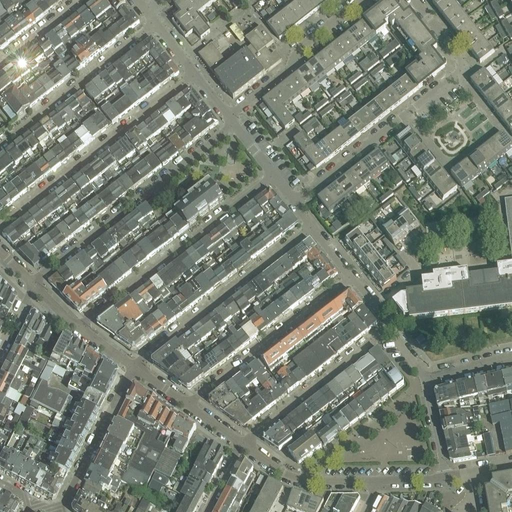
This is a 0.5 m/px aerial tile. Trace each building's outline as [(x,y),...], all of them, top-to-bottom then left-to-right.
[(0,0),(0,3),(8,15),(11,18),(15,15),(14,14),(17,11),(15,9),(8,0),(0,0)] [(8,0),(15,9),(19,6),(21,9),(24,6),(22,4),(18,0),(8,0)] [(39,0),(34,5),(43,18),(50,12),(42,2),(40,0),(39,0)] [(57,7),(51,0),(44,0),(42,2),(50,12),(57,7)] [(97,0),(95,2),(109,20),(114,16),(118,13),(107,0),(97,0)] [(107,0),(118,13),(124,8),(126,6),(120,0),(107,0)] [(213,4),(210,0),(182,0),(175,6),(181,15),(172,22),(185,39),(195,32),(201,40),(210,33),(206,27),(209,25),(200,14),(213,4)] [(304,21),(287,0),(282,0),(288,7),(283,11),(296,28),(304,21)] [(287,0),(304,21),(312,15),(300,0),(296,0),(294,2),(292,0),(287,0)] [(320,9),(313,0),(300,0),(312,15),(320,9)] [(313,0),(320,9),(328,2),(326,0),(313,0)] [(365,22),(377,37),(386,29),(384,27),(389,23),(393,28),(391,29),(394,33),(399,30),(419,55),(414,59),(418,63),(420,62),(423,66),(418,70),(417,68),(408,76),(419,90),(445,69),(444,68),(445,66),(447,63),(446,61),(444,60),(441,61),(439,62),(436,58),(439,56),(439,55),(439,54),(438,54),(435,50),(437,48),(410,14),(407,16),(403,12),(401,13),(397,9),(399,7),(400,5),(400,2),(397,1),(395,2),(393,3),(391,0),(390,0),(365,20),(365,22)] [(437,0),(433,4),(440,13),(454,1),(453,0),(437,0)] [(440,13),(446,21),(461,10),(454,1),(440,13)] [(109,20),(95,2),(87,9),(101,26),(109,20)] [(491,4),(495,12),(500,9),(496,2),(491,4)] [(0,18),(1,20),(8,15),(0,3),(0,18)] [(27,10),(30,14),(37,23),(43,18),(34,5),(27,10)] [(119,15),(125,23),(133,16),(126,6),(124,8),(118,13),(114,16),(115,18),(119,15)] [(269,10),(288,34),(296,28),(283,11),(278,15),(272,8),(269,10)] [(500,9),(495,12),(499,20),(504,17),(500,9)] [(77,16),(87,28),(94,22),(85,10),(77,16)] [(288,34),(269,10),(266,13),(272,20),(266,24),(280,41),(288,34)] [(468,18),(461,10),(446,21),(453,30),(468,18)] [(22,18),(30,28),(37,23),(30,14),(25,18),(23,17),(22,18)] [(15,23),(14,21),(11,18),(8,15),(1,20),(4,23),(7,27),(16,39),(23,33),(15,23)] [(21,16),(14,21),(15,23),(23,33),(30,28),(22,18),(21,16)] [(70,22),(76,31),(79,34),(87,28),(77,16),(70,22)] [(125,23),(131,30),(140,23),(133,16),(125,23)] [(475,27),(468,18),(453,30),(460,38),(475,27)] [(104,26),(105,27),(116,42),(124,36),(118,28),(111,20),(104,26)] [(502,24),(506,32),(511,29),(507,21),(502,24)] [(68,37),(75,46),(83,40),(79,34),(76,31),(70,22),(62,29),(68,37)] [(365,22),(356,29),(368,43),(377,37),(365,22)] [(0,34),(8,45),(16,39),(7,27),(4,23),(0,26),(0,34)] [(118,28),(124,36),(131,30),(125,23),(118,28)] [(230,30),(241,44),(246,40),(235,26),(230,30)] [(97,34),(108,48),(116,42),(105,27),(97,34)] [(481,35),(475,27),(460,38),(467,47),(481,35)] [(228,93),(234,100),(282,62),(276,54),(272,57),(266,50),(274,43),(261,28),(246,40),(252,47),(228,66),(217,52),(220,49),(215,43),(199,56),(221,84),(220,84),(223,88),(227,93),(228,93)] [(54,35),(68,52),(75,46),(68,37),(62,29),(54,35)] [(348,35),(360,50),(368,43),(356,29),(348,35)] [(0,50),(1,51),(8,45),(0,34),(0,50)] [(89,40),(94,47),(100,54),(108,48),(97,34),(89,40)] [(68,52),(54,35),(46,41),(55,52),(60,58),(68,52)] [(360,50),(348,35),(339,42),(351,57),(360,50)] [(467,47),(473,55),(488,44),(481,35),(467,47)] [(143,46),(149,55),(159,48),(152,39),(143,46)] [(55,52),(46,41),(38,47),(47,58),(55,52)] [(382,52),(387,57),(400,47),(396,41),(382,52)] [(331,49),(342,63),(351,57),(339,42),(331,49)] [(81,50),(90,62),(100,54),(94,47),(92,48),(89,44),(81,50)] [(488,44),(473,55),(480,64),(495,53),(488,44)] [(149,55),(143,46),(133,54),(146,70),(153,65),(149,60),(147,58),(150,56),(149,55)] [(22,59),(34,74),(40,70),(35,64),(44,57),(37,48),(22,59)] [(149,55),(150,56),(156,64),(166,57),(159,48),(149,55)] [(322,55),(334,70),(342,63),(331,49),(322,55)] [(90,62),(81,50),(74,56),(77,60),(75,62),(81,69),(90,62)] [(390,61),(394,66),(407,56),(403,50),(390,61)] [(126,59),(139,75),(146,70),(133,54),(126,59)] [(334,70),(322,55),(314,62),(326,77),(334,70)] [(172,65),(166,57),(156,64),(162,72),(163,73),(172,65)] [(58,75),(64,83),(72,76),(64,65),(59,59),(50,66),(54,70),(58,75)] [(120,64),(133,80),(139,75),(126,59),(120,64)] [(371,64),(373,68),(380,63),(377,60),(371,64)] [(12,67),(21,80),(22,80),(24,83),(27,81),(30,79),(27,75),(30,73),(20,61),(12,67)] [(64,65),(72,76),(81,69),(75,62),(72,64),(70,61),(64,65)] [(314,62),(305,69),(317,83),(326,77),(314,62)] [(113,69),(123,83),(126,85),(133,80),(120,64),(113,69)] [(147,71),(161,88),(169,82),(163,73),(162,72),(156,64),(147,71)] [(163,73),(169,82),(179,74),(172,65),(163,73)] [(376,71),(379,75),(385,70),(382,66),(376,71)] [(4,74),(13,86),(21,80),(12,67),(4,74)] [(106,75),(115,87),(117,85),(118,87),(123,83),(113,69),(108,73),(106,75)] [(317,83),(305,69),(297,75),(309,90),(317,83)] [(46,77),(55,89),(64,83),(58,75),(54,70),(46,77)] [(471,82),(478,91),(492,79),(485,70),(471,82)] [(147,71),(140,77),(154,94),(161,88),(147,71)] [(354,78),(357,81),(363,76),(360,73),(354,78)] [(0,107),(13,123),(30,109),(17,92),(13,86),(4,74),(0,76),(0,107)] [(115,87),(106,75),(99,80),(109,92),(115,87)] [(289,82),(300,97),(309,90),(297,75),(289,82)] [(37,82),(47,95),(55,89),(46,77),(45,76),(37,82)] [(399,82),(410,97),(419,90),(408,76),(399,82)] [(138,82),(135,84),(138,87),(147,99),(154,94),(140,77),(139,78),(142,82),(139,84),(138,82)] [(26,85),(39,102),(47,95),(37,82),(34,78),(26,85)] [(478,91),(484,99),(499,88),(492,79),(478,91)] [(92,86),(105,102),(112,97),(109,92),(99,80),(92,86)] [(359,85),(362,88),(368,83),(365,80),(359,85)] [(127,87),(140,104),(147,99),(138,87),(135,84),(134,82),(127,87)] [(280,89),(292,103),(300,97),(289,82),(280,89)] [(410,97),(399,82),(390,89),(401,104),(410,97)] [(26,85),(17,92),(30,109),(39,102),(26,85)] [(105,102),(92,86),(85,91),(93,101),(94,100),(96,102),(100,107),(105,102)] [(337,91),(340,95),(346,90),(343,86),(337,91)] [(127,87),(120,93),(133,110),(140,104),(127,87)] [(484,99),(491,108),(505,96),(499,88),(484,99)] [(191,110),(195,115),(205,107),(191,89),(190,90),(181,97),(191,110)] [(283,110),(284,109),(292,103),(280,89),(271,96),(273,97),(283,110)] [(401,104),(390,89),(382,96),(393,110),(401,104)] [(133,110),(120,93),(106,103),(119,120),(133,110)] [(342,98),(345,101),(351,97),(348,93),(342,98)] [(80,108),(83,112),(90,106),(88,103),(82,94),(74,100),(80,108)] [(267,109),(274,117),(283,110),(273,97),(271,96),(263,102),(264,104),(260,108),(263,112),(267,109)] [(373,102),(385,117),(393,110),(382,96),(373,102)] [(491,108),(498,116),(511,104),(505,96),(491,108)] [(174,103),(183,116),(191,110),(181,97),(174,103)] [(78,116),(83,112),(80,108),(74,100),(66,106),(72,115),(75,118),(76,119),(78,122),(81,120),(82,119),(80,117),(79,117),(78,116)] [(320,105),(323,108),(329,103),(326,100),(320,105)] [(373,102),(365,109),(376,124),(385,117),(373,102)] [(106,103),(97,110),(110,127),(119,120),(106,103)] [(166,109),(176,121),(183,116),(174,103),(166,109)] [(511,104),(498,116),(504,124),(511,118),(511,104)] [(72,115),(66,106),(57,113),(67,126),(76,119),(75,118),(72,115)] [(205,107),(195,115),(193,117),(194,119),(198,119),(200,122),(202,124),(204,122),(204,123),(213,116),(205,107)] [(325,111),(328,115),(334,110),(331,107),(325,111)] [(159,115),(168,127),(176,121),(166,109),(159,115)] [(284,109),(283,110),(274,117),(286,131),(295,124),(284,109)] [(365,109),(356,116),(368,130),(376,124),(365,109)] [(91,123),(101,135),(110,127),(97,110),(93,114),(98,121),(95,123),(94,121),(91,123)] [(48,120),(58,132),(59,133),(66,127),(66,126),(67,126),(57,113),(48,120)] [(303,118),(301,114),(295,119),(298,122),(303,118)] [(159,115),(151,121),(160,133),(168,127),(159,115)] [(202,124),(209,132),(219,124),(213,116),(204,123),(204,122),(202,124)] [(348,123),(359,137),(368,130),(356,116),(348,123)] [(40,127),(49,139),(58,132),(48,120),(40,127)] [(78,122),(84,130),(93,141),(101,135),(91,123),(87,126),(86,125),(85,125),(81,120),(78,122)] [(160,133),(151,121),(144,127),(153,139),(160,133)] [(197,122),(191,126),(201,138),(209,132),(202,124),(200,122),(197,122)] [(348,123),(339,129),(351,144),(359,137),(348,123)] [(185,131),(184,132),(193,144),(201,138),(191,126),(190,124),(185,128),(184,126),(182,128),(185,131)] [(311,128),(309,124),(303,129),(306,133),(311,128)] [(49,139),(40,127),(31,133),(38,142),(37,142),(40,146),(49,139)] [(150,150),(154,148),(154,147),(150,141),(153,139),(144,127),(136,133),(146,145),(150,150)] [(173,134),(174,135),(186,150),(193,144),(184,132),(181,128),(173,134)] [(339,129),(331,136),(342,150),(351,144),(339,129)] [(77,137),(85,147),(93,141),(84,130),(77,137)] [(395,141),(403,150),(417,139),(410,130),(395,141)] [(22,140),(32,152),(40,146),(37,142),(38,142),(31,133),(22,140)] [(126,140),(136,153),(140,158),(150,150),(146,145),(136,133),(126,140)] [(294,142),(306,156),(314,149),(315,149),(303,134),(294,142)] [(493,141),(505,156),(511,149),(511,145),(503,134),(493,141)] [(166,140),(169,144),(178,156),(186,150),(174,135),(166,140)] [(331,136),(322,142),(334,157),(342,150),(331,136)] [(69,143),(77,153),(85,147),(77,137),(69,143)] [(403,150),(409,159),(424,147),(417,139),(403,150)] [(14,147),(23,159),(32,152),(22,140),(14,147)] [(136,153),(126,140),(118,147),(128,160),(136,153)] [(505,156),(493,141),(485,148),(496,162),(505,156)] [(315,149),(314,149),(324,162),(325,164),(334,157),(322,142),(315,149)] [(60,149),(69,160),(77,153),(69,143),(60,149)] [(161,149),(171,161),(178,156),(169,144),(161,149)] [(154,147),(154,148),(157,152),(154,155),(163,167),(171,161),(161,149),(157,145),(154,147)] [(14,147),(5,154),(15,166),(23,159),(14,147)] [(128,160),(118,147),(109,154),(119,166),(128,160)] [(409,159),(416,167),(431,156),(424,147),(409,159)] [(476,154),(488,169),(496,162),(485,148),(476,154)] [(69,160),(60,149),(52,156),(61,166),(69,160)] [(314,149),(306,156),(312,164),(307,168),(311,172),(324,162),(314,149)] [(369,159),(380,174),(390,166),(378,152),(369,159)] [(384,155),(389,161),(392,158),(388,152),(384,155)] [(5,154),(0,157),(0,165),(10,178),(15,173),(13,170),(16,168),(15,166),(5,154)] [(468,161),(479,176),(488,169),(476,154),(468,161)] [(108,155),(99,162),(108,173),(109,172),(116,166),(108,155)] [(52,156),(44,162),(53,173),(61,166),(52,156)] [(416,167),(423,176),(437,164),(431,156),(416,167)] [(144,165),(153,175),(162,168),(154,158),(144,165)] [(360,166),(372,181),(380,174),(369,159),(360,166)] [(468,161),(459,168),(471,182),(479,176),(468,161)] [(44,162),(36,168),(44,179),(53,173),(44,162)] [(90,168),(99,179),(104,175),(110,182),(112,180),(114,178),(109,172),(108,173),(99,162),(90,168)] [(423,176),(429,184),(444,173),(437,164),(423,176)] [(0,165),(0,177),(1,177),(5,182),(10,178),(0,165)] [(144,165),(136,171),(144,182),(153,175),(144,165)] [(360,166),(352,173),(363,187),(372,181),(360,166)] [(15,174),(20,181),(28,191),(36,185),(36,186),(36,185),(28,174),(23,168),(15,174)] [(44,179),(36,168),(28,174),(36,185),(44,179)] [(82,175),(90,186),(99,179),(90,168),(82,175)] [(471,182),(459,168),(451,174),(463,189),(471,182)] [(121,173),(126,179),(135,189),(144,182),(136,171),(135,172),(132,169),(128,173),(125,170),(121,173)] [(343,179),(355,194),(363,187),(352,173),(343,179)] [(429,184),(436,193),(451,181),(444,173),(429,184)] [(90,186),(82,175),(73,182),(71,183),(81,196),(86,192),(85,190),(90,186)] [(112,180),(117,186),(126,196),(135,189),(126,179),(123,182),(118,175),(114,178),(112,180)] [(405,175),(402,178),(407,184),(410,181),(405,175)] [(343,179),(335,186),(346,201),(355,194),(343,179)] [(394,184),(397,187),(403,183),(400,179),(394,184)] [(500,184),(502,187),(508,182),(506,179),(500,184)] [(12,187),(21,198),(28,191),(20,181),(12,187)] [(176,212),(189,229),(224,201),(212,185),(211,184),(209,181),(188,198),(191,201),(176,212)] [(451,181),(436,193),(443,201),(457,190),(451,181)] [(85,201),(81,196),(71,183),(63,190),(72,201),(77,197),(82,203),(85,201)] [(103,187),(108,193),(117,204),(126,196),(117,186),(112,190),(107,183),(103,187)] [(327,193),(338,207),(346,201),(335,186),(327,193)] [(4,193),(12,204),(21,198),(12,187),(4,193)] [(409,191),(414,197),(417,194),(412,188),(409,191)] [(55,196),(69,214),(71,212),(67,206),(72,201),(63,190),(55,196)] [(95,193),(108,211),(117,204),(108,193),(104,196),(99,190),(95,193)] [(264,214),(266,216),(267,217),(272,213),(274,211),(270,206),(278,200),(272,192),(269,191),(255,202),(264,214)] [(384,197),(387,200),(394,195),(391,192),(384,197)] [(0,196),(0,204),(5,210),(12,204),(4,193),(0,196)] [(85,201),(89,206),(99,218),(108,211),(95,193),(85,201)] [(338,207),(327,193),(318,199),(323,206),(319,210),(324,216),(329,213),(330,214),(338,207)] [(61,220),(64,217),(69,214),(55,196),(47,203),(60,220),(61,220)] [(267,217),(269,220),(274,216),(277,220),(280,224),(282,222),(290,215),(278,200),(270,206),(274,211),(272,213),(267,217)] [(365,207),(368,210),(374,205),(371,202),(365,207)] [(47,221),(52,227),(53,225),(55,224),(56,223),(60,220),(47,203),(39,209),(47,221)] [(246,209),(260,227),(269,220),(267,217),(266,216),(264,218),(253,203),(246,209)] [(432,209),(428,203),(424,206),(429,212),(432,209)] [(77,207),(81,213),(90,225),(99,218),(89,206),(85,209),(81,204),(77,207)] [(137,213),(144,221),(153,214),(147,206),(137,213)] [(30,216),(39,227),(44,224),(48,229),(52,227),(47,221),(39,209),(30,216)] [(260,227),(246,209),(239,215),(248,227),(252,233),(260,227)] [(69,214),(73,219),(82,231),(90,225),(81,213),(76,217),(72,211),(71,212),(69,214)] [(167,219),(180,235),(189,229),(176,212),(167,219)] [(137,213),(130,219),(136,227),(144,221),(137,213)] [(400,219),(411,233),(420,227),(409,213),(400,219)] [(277,220),(272,224),(282,237),(298,225),(290,215),(282,222),(280,224),(277,220)] [(30,216),(22,222),(31,234),(39,227),(30,216)] [(230,222),(239,234),(240,233),(242,235),(244,233),(242,231),(244,230),(245,231),(248,228),(238,216),(230,222)] [(411,233),(400,219),(397,216),(389,222),(392,226),(403,240),(411,233)] [(61,220),(65,225),(74,237),(82,231),(73,219),(69,222),(64,217),(61,220)] [(123,224),(131,235),(139,230),(136,227),(130,219),(123,224)] [(159,225),(172,242),(180,235),(167,219),(159,225)] [(12,229),(22,241),(31,234),(22,222),(12,229)] [(223,227),(232,239),(239,234),(230,222),(223,227)] [(381,229),(384,233),(395,246),(403,240),(392,226),(389,222),(381,229)] [(56,223),(55,224),(53,225),(58,231),(57,232),(66,243),(74,237),(65,225),(61,229),(56,223)] [(268,235),(275,243),(282,237),(272,224),(271,223),(265,227),(270,234),(268,235)] [(331,229),(333,233),(336,231),(337,232),(341,228),(337,223),(333,227),(331,229)] [(132,236),(131,235),(123,224),(115,230),(125,242),(132,236)] [(172,242),(159,225),(152,230),(165,247),(172,242)] [(216,233),(223,241),(226,244),(232,239),(223,227),(216,233)] [(3,237),(19,252),(27,246),(24,242),(23,243),(22,241),(12,229),(3,237)] [(45,232),(49,238),(58,250),(66,243),(57,232),(53,235),(48,229),(45,232)] [(115,230),(108,236),(109,237),(117,247),(125,242),(115,230)] [(256,237),(266,249),(275,243),(268,235),(265,230),(259,235),(256,237)] [(142,237),(156,254),(164,248),(150,231),(142,237)] [(344,242),(351,250),(365,239),(358,231),(344,242)] [(207,240),(220,255),(221,254),(218,250),(224,245),(221,242),(223,241),(216,233),(207,240)] [(108,236),(99,243),(109,255),(117,248),(117,247),(109,237),(108,236)] [(142,237),(134,243),(148,260),(156,254),(142,237)] [(248,243),(258,256),(266,249),(256,237),(248,243)] [(58,250),(49,238),(41,244),(51,255),(58,250)] [(351,250),(357,258),(371,247),(365,239),(351,250)] [(220,255),(207,240),(200,245),(209,257),(214,253),(217,257),(220,255)] [(303,246),(302,247),(308,254),(305,257),(307,260),(308,259),(309,261),(311,259),(309,256),(317,249),(310,240),(303,246)] [(99,243),(92,248),(102,262),(109,256),(109,255),(99,243)] [(148,260),(134,243),(126,249),(140,267),(148,260)] [(248,243),(242,248),(246,253),(245,254),(251,261),(258,256),(248,243)] [(27,246),(19,252),(34,268),(41,263),(32,251),(30,249),(32,247),(29,244),(27,246)] [(51,255),(41,244),(32,251),(41,263),(51,255)] [(209,257),(200,245),(193,251),(203,263),(206,268),(214,262),(209,257)] [(295,252),(301,260),(298,262),(300,265),(307,260),(305,257),(308,254),(302,247),(295,252)] [(357,258),(363,266),(377,255),(371,247),(357,258)] [(93,265),(94,267),(98,272),(103,268),(105,266),(102,262),(92,248),(84,254),(93,265)] [(246,253),(242,248),(241,249),(240,248),(233,254),(243,267),(251,261),(245,254),(246,253)] [(119,255),(124,261),(132,272),(140,267),(126,249),(119,255)] [(317,249),(309,256),(311,259),(309,261),(313,266),(324,257),(317,249)] [(186,256),(196,269),(200,265),(203,263),(193,251),(186,256)] [(287,258),(287,259),(293,266),(291,268),(293,271),(300,265),(298,262),(301,260),(295,252),(287,258)] [(76,260),(88,275),(89,273),(88,271),(94,267),(93,265),(84,254),(76,260)] [(222,271),(228,279),(243,267),(233,254),(226,259),(230,265),(222,271)] [(363,266),(370,274),(384,264),(377,255),(363,266)] [(110,262),(115,268),(124,279),(132,272),(124,261),(122,262),(117,256),(110,262)] [(186,256),(179,262),(189,274),(196,269),(186,256)] [(324,257),(313,266),(317,272),(320,270),(322,273),(331,266),(324,257)] [(287,259),(279,265),(285,272),(284,273),(287,276),(293,271),(291,268),(293,266),(287,259)] [(66,269),(75,281),(77,280),(79,283),(82,281),(80,278),(85,274),(86,276),(88,275),(76,260),(66,269)] [(172,267),(181,280),(189,274),(179,262),(172,267)] [(370,274),(376,283),(390,272),(384,264),(370,274)] [(107,265),(105,266),(103,268),(107,274),(116,286),(124,279),(115,268),(111,271),(107,265)] [(279,265),(271,271),(279,282),(287,276),(284,273),(285,272),(279,265)] [(402,297),(393,304),(404,319),(410,318),(410,321),(410,322),(511,308),(511,265),(498,268),(498,274),(469,278),(468,271),(434,276),(434,280),(422,281),(423,291),(409,293),(406,294),(407,297),(402,297)] [(318,273),(317,274),(319,277),(324,274),(330,281),(338,275),(331,266),(322,273),(320,270),(317,272),(318,273)] [(164,273),(174,286),(181,280),(172,267),(164,273)] [(397,277),(401,273),(396,267),(391,271),(397,277)] [(97,272),(94,275),(108,292),(116,286),(107,274),(103,268),(98,272),(97,272)] [(296,273),(299,277),(305,272),(303,268),(296,273)] [(73,282),(75,281),(66,269),(58,275),(71,292),(75,289),(69,283),(72,280),(73,282)] [(214,277),(220,286),(228,279),(222,271),(214,277)] [(271,271),(263,277),(271,288),(276,295),(284,288),(282,285),(278,288),(276,285),(279,282),(271,271)] [(305,272),(299,277),(307,287),(309,286),(315,293),(322,287),(316,280),(313,282),(311,279),(308,275),(305,272)] [(390,272),(376,283),(383,291),(397,280),(390,272)] [(157,279),(170,296),(172,294),(177,291),(177,290),(175,287),(170,291),(169,289),(174,286),(164,273),(157,279)] [(203,278),(214,291),(220,286),(214,277),(210,273),(203,278)] [(296,273),(289,279),(292,283),(299,277),(296,273)] [(317,274),(311,279),(313,282),(316,280),(322,287),(330,281),(324,274),(319,277),(317,274)] [(49,282),(64,298),(71,292),(58,275),(49,282)] [(94,275),(75,289),(71,292),(64,298),(80,314),(108,292),(94,275)] [(263,277),(255,283),(269,300),(276,295),(271,288),(263,277)] [(299,277),(292,283),(299,293),(300,292),(306,300),(315,293),(309,286),(307,287),(299,277)] [(198,286),(199,287),(206,296),(214,291),(203,278),(198,282),(199,284),(198,286)] [(168,298),(170,296),(157,279),(150,284),(161,298),(164,302),(167,299),(168,298)] [(289,279),(282,285),(284,288),(292,283),(289,279)] [(0,308),(9,289),(2,283),(0,286),(0,308)] [(188,289),(192,294),(199,302),(206,296),(199,287),(198,286),(196,283),(188,289)] [(255,283),(247,289),(255,300),(261,307),(269,300),(255,283)] [(292,283),(284,288),(288,293),(290,295),(289,296),(291,299),(293,298),(299,306),(306,300),(300,292),(299,293),(292,283)] [(143,290),(153,302),(153,303),(161,298),(150,284),(143,290)] [(284,288),(276,295),(280,299),(288,293),(284,288)] [(9,289),(0,308),(0,322),(3,324),(16,299),(15,295),(9,289)] [(247,289),(240,295),(248,305),(255,300),(247,289)] [(143,290),(136,295),(146,307),(153,302),(143,290)] [(172,294),(170,296),(168,298),(173,303),(182,315),(190,309),(180,294),(177,291),(172,294)] [(184,291),(180,294),(190,309),(199,302),(192,294),(188,297),(184,291)] [(331,305),(344,322),(363,307),(351,292),(349,292),(348,292),(331,305)] [(136,295),(129,301),(138,312),(140,310),(145,316),(150,312),(146,307),(136,295)] [(232,301),(240,312),(242,314),(250,308),(248,305),(240,295),(232,301)] [(276,295),(269,300),(272,305),(280,299),(276,295)] [(289,296),(282,301),(290,312),(299,306),(293,298),(291,299),(289,296)] [(269,300),(261,307),(265,311),(272,305),(269,300)] [(130,328),(135,324),(145,316),(140,310),(138,312),(129,301),(117,310),(130,328)] [(230,303),(224,308),(232,318),(238,313),(240,312),(232,301),(230,303)] [(282,301),(274,307),(283,318),(290,312),(282,301)] [(159,314),(169,326),(175,321),(166,309),(162,303),(155,308),(159,314)] [(166,309),(175,321),(182,315),(173,303),(166,309)] [(331,305),(313,319),(323,332),(333,324),(336,328),(344,322),(331,305)] [(274,307),(266,313),(275,324),(283,318),(274,307)] [(216,314),(215,315),(223,325),(232,318),(224,308),(216,314)] [(356,315),(360,320),(361,319),(363,323),(371,317),(364,308),(356,315)] [(130,328),(117,310),(100,324),(100,327),(100,328),(116,339),(130,328)] [(258,310),(253,313),(257,317),(258,320),(267,330),(275,324),(266,313),(263,316),(258,310)] [(29,317),(14,346),(24,351),(27,345),(29,340),(40,318),(34,312),(31,313),(29,317)] [(159,314),(153,319),(162,331),(169,326),(159,314)] [(216,331),(221,338),(223,336),(221,333),(226,329),(223,325),(215,315),(207,321),(216,331)] [(369,331),(363,323),(361,319),(360,320),(356,315),(348,321),(349,322),(352,327),(361,338),(369,331)] [(257,317),(249,323),(260,336),(267,330),(258,320),(257,317)] [(363,323),(369,331),(377,325),(371,317),(363,323)] [(47,324),(40,318),(29,340),(27,345),(31,347),(37,336),(41,338),(47,324)] [(153,319),(146,324),(156,336),(162,331),(153,319)] [(238,326),(237,326),(239,330),(242,333),(250,343),(260,336),(249,323),(246,319),(241,323),(238,326)] [(296,333),(306,345),(323,332),(313,319),(296,333)] [(207,321),(200,326),(208,337),(212,334),(215,337),(217,341),(221,338),(216,331),(207,321)] [(344,333),(353,344),(361,338),(352,327),(349,322),(341,328),(344,333)] [(47,324),(41,338),(38,345),(45,349),(54,331),(47,324)] [(130,328),(116,339),(133,351),(137,351),(149,341),(139,329),(135,324),(130,328)] [(139,329),(149,341),(156,336),(146,324),(139,329)] [(199,339),(201,342),(208,337),(200,326),(192,333),(198,340),(199,339)] [(339,342),(345,350),(353,344),(344,333),(341,328),(340,327),(332,333),(337,338),(336,339),(339,342)] [(234,339),(243,349),(250,343),(242,333),(238,336),(233,329),(229,332),(234,339)] [(192,345),(194,348),(201,342),(199,339),(198,340),(192,333),(184,339),(190,346),(192,345)] [(278,347),(288,359),(306,345),(296,333),(278,347)] [(334,359),(337,356),(331,348),(339,342),(336,339),(332,334),(321,342),(334,359)] [(64,359),(73,342),(63,336),(61,339),(60,338),(57,343),(59,344),(50,361),(60,366),(64,359)] [(416,341),(419,345),(425,341),(422,336),(416,341)] [(177,345),(183,353),(185,355),(188,353),(193,360),(200,355),(194,348),(192,345),(190,346),(184,339),(177,345)] [(243,349),(234,339),(227,345),(235,355),(243,349)] [(216,347),(227,361),(235,355),(227,345),(223,341),(216,347)] [(60,366),(68,370),(79,347),(73,342),(64,359),(60,366)] [(313,357),(322,368),(334,359),(321,342),(309,352),(313,357)] [(345,350),(339,342),(331,348),(337,356),(345,350)] [(183,353),(177,345),(154,362),(154,366),(160,370),(183,353)] [(14,346),(10,355),(23,362),(26,357),(33,360),(35,356),(24,351),(14,346)] [(67,372),(75,376),(86,352),(79,347),(68,370),(67,372)] [(214,360),(219,367),(227,361),(216,347),(212,350),(215,354),(212,356),(215,359),(214,360)] [(288,359),(278,347),(261,360),(271,372),(288,359)] [(378,349),(369,356),(382,373),(391,366),(385,358),(378,349)] [(84,400),(102,363),(86,352),(75,376),(67,391),(75,395),(76,393),(79,394),(78,396),(84,400)] [(322,368),(313,357),(309,352),(301,358),(305,363),(314,374),(322,368)] [(160,370),(170,378),(184,367),(194,360),(193,360),(188,353),(185,355),(183,353),(160,370)] [(10,355),(5,364),(19,371),(21,367),(33,372),(31,377),(38,381),(42,372),(38,369),(23,362),(10,355)] [(212,356),(205,362),(208,365),(206,366),(212,373),(219,367),(214,360),(215,359),(212,356)] [(369,356),(353,369),(366,386),(382,373),(369,356)] [(314,374),(305,363),(301,358),(293,364),(297,369),(306,380),(314,374)] [(38,369),(42,372),(47,362),(42,360),(38,369)] [(184,367),(170,378),(181,385),(198,371),(198,372),(201,370),(199,367),(194,360),(184,367)] [(259,361),(249,369),(256,378),(266,370),(259,361)] [(198,372),(204,379),(212,373),(206,366),(208,365),(205,362),(199,367),(201,370),(198,372)] [(48,363),(39,381),(46,384),(51,374),(55,366),(48,363)] [(94,380),(86,397),(84,400),(100,409),(117,377),(116,373),(102,363),(94,380)] [(5,364),(0,374),(20,383),(25,374),(19,371),(5,364)] [(55,366),(51,374),(62,380),(66,372),(55,366)] [(391,366),(382,373),(383,374),(397,391),(404,385),(404,383),(404,382),(399,377),(399,376),(398,375),(395,371),(391,366)] [(240,376),(254,394),(257,391),(253,385),(257,382),(258,381),(256,378),(249,369),(240,376)] [(289,375),(292,378),(298,387),(306,380),(297,369),(290,375),(289,375)] [(353,369),(345,376),(354,387),(358,392),(366,386),(353,369)] [(270,396),(277,390),(274,386),(277,384),(273,380),(271,382),(265,375),(268,373),(266,370),(256,378),(258,381),(257,382),(266,393),(267,393),(270,396)] [(281,379),(284,384),(292,378),(289,375),(290,375),(286,370),(278,376),(274,379),(277,383),(281,379)] [(198,371),(181,385),(188,390),(191,390),(204,379),(198,372),(198,371)] [(511,394),(511,378),(511,373),(501,375),(507,396),(511,394)] [(0,374),(0,384),(18,393),(22,384),(20,383),(0,374)] [(383,374),(376,380),(389,397),(397,391),(383,374)] [(492,378),(498,399),(507,396),(501,375),(492,378)] [(240,376),(233,382),(247,400),(251,397),(255,402),(259,399),(254,394),(240,376)] [(345,376),(335,383),(344,395),(345,395),(345,394),(346,393),(350,398),(354,395),(350,390),(354,387),(345,376)] [(292,378),(284,384),(281,387),(287,396),(298,387),(292,378)] [(492,378),(483,380),(487,397),(488,401),(492,400),(498,399),(492,378)] [(376,380),(368,386),(381,403),(389,397),(376,380)] [(473,382),(478,399),(479,403),(483,402),(482,398),(487,397),(483,380),(473,382)] [(39,381),(29,401),(31,402),(39,406),(63,418),(66,411),(68,407),(70,404),(72,400),(58,393),(47,391),(47,385),(46,384),(39,381)] [(234,400),(235,399),(237,397),(242,403),(243,403),(246,400),(247,400),(233,382),(225,388),(234,400)] [(473,382),(464,385),(469,402),(470,406),(474,405),(473,401),(478,399),(473,382)] [(335,383),(327,389),(340,406),(348,399),(345,395),(344,395),(335,383)] [(18,393),(0,384),(0,396),(13,403),(18,393)] [(455,387),(460,404),(461,408),(464,407),(463,403),(469,402),(464,385),(455,387)] [(368,386),(360,392),(373,409),(381,403),(368,386)] [(133,388),(126,402),(143,411),(150,397),(136,387),(134,388),(133,388)] [(277,390),(270,396),(276,404),(287,396),(281,387),(277,390)] [(446,390),(452,411),(455,410),(454,406),(460,404),(455,387),(446,390)] [(24,397),(29,399),(33,390),(28,388),(24,397)] [(236,401),(235,399),(234,400),(225,388),(210,400),(210,404),(216,409),(228,399),(232,404),(236,401)] [(327,389),(320,395),(329,407),(332,412),(340,406),(327,389)] [(452,411),(446,390),(437,392),(435,395),(438,410),(445,409),(445,411),(452,411)] [(257,391),(254,394),(259,399),(268,411),(276,404),(270,396),(267,393),(266,393),(262,396),(258,391),(257,391)] [(360,392),(352,399),(356,404),(365,416),(373,409),(360,392)] [(320,395),(312,402),(321,414),(328,408),(329,407),(320,395)] [(0,407),(9,412),(13,403),(0,396),(0,407)] [(126,402),(117,421),(138,431),(145,436),(137,454),(131,451),(123,466),(129,469),(150,479),(170,440),(181,418),(150,397),(143,411),(126,402)] [(268,411),(259,399),(255,402),(251,397),(247,400),(246,400),(260,417),(268,411)] [(239,405),(236,401),(232,404),(228,399),(216,409),(225,415),(230,411),(231,412),(239,405)] [(247,408),(244,411),(243,412),(252,423),(260,417),(246,400),(243,403),(247,408)] [(312,402),(304,408),(313,420),(316,424),(324,418),(321,414),(312,402)] [(348,402),(345,405),(358,421),(365,416),(356,404),(352,408),(348,402)] [(511,415),(510,403),(497,404),(489,405),(492,426),(500,424),(506,454),(511,453),(511,415)] [(72,409),(95,420),(99,413),(98,413),(82,404),(80,408),(74,406),(72,409)] [(244,411),(239,405),(231,412),(230,411),(225,415),(245,429),(252,423),(243,412),(244,411)] [(345,405),(337,411),(350,427),(358,421),(345,405)] [(0,417),(5,420),(9,412),(0,407),(0,417)] [(32,410),(27,407),(23,414),(29,416),(32,410)] [(304,408),(296,414),(308,430),(312,427),(309,423),(313,420),(304,408)] [(74,419),(91,428),(95,420),(72,409),(71,412),(76,415),(74,419)] [(337,411),(329,417),(342,434),(350,427),(337,411)] [(439,415),(442,425),(465,421),(472,419),(471,414),(456,418),(455,412),(439,415)] [(296,414),(288,421),(300,436),(308,430),(296,414)] [(328,429),(316,439),(323,448),(336,438),(342,434),(329,417),(328,417),(322,421),(328,429)] [(181,418),(170,440),(174,443),(171,448),(184,455),(197,429),(181,418)] [(442,425),(444,434),(460,431),(480,427),(478,418),(472,419),(465,421),(442,425)] [(91,428),(74,419),(72,424),(67,421),(65,425),(87,436),(91,428)] [(117,421),(112,430),(134,441),(138,431),(117,421)] [(288,421),(280,427),(286,434),(292,442),(300,436),(288,421)] [(16,430),(22,433),(26,425),(20,422),(16,430)] [(68,431),(66,435),(83,444),(87,436),(65,425),(63,428),(68,431)] [(280,427),(264,439),(265,443),(268,445),(270,446),(286,434),(280,427)] [(108,439),(125,448),(131,451),(136,442),(134,441),(112,430),(108,439)] [(310,431),(286,450),(289,454),(290,455),(298,465),(300,467),(302,465),(323,448),(316,439),(310,431)] [(444,434),(446,444),(466,439),(470,439),(470,434),(465,436),(461,436),(460,431),(444,434)] [(0,438),(7,442),(8,440),(0,435),(1,434),(0,433),(0,438)] [(286,434),(270,446),(270,447),(275,450),(279,453),(285,448),(292,442),(286,434)] [(59,437),(57,440),(79,452),(83,444),(66,435),(64,439),(59,437)] [(27,444),(34,448),(37,442),(30,439),(27,444)] [(104,446),(121,455),(125,448),(108,439),(104,446)] [(466,439),(446,444),(449,455),(465,451),(465,449),(468,449),(470,454),(474,453),(472,445),(468,446),(466,439)] [(58,451),(75,459),(79,452),(57,440),(55,444),(60,446),(58,451)] [(37,442),(34,448),(42,452),(45,446),(38,442),(37,442)] [(209,442),(200,459),(211,464),(219,449),(209,442)] [(42,452),(48,456),(71,467),(75,459),(58,451),(46,445),(45,446),(42,452)] [(100,454),(118,463),(121,455),(104,446),(100,454)] [(206,475),(213,478),(216,472),(226,454),(219,449),(211,464),(200,459),(195,469),(206,475)] [(465,451),(449,455),(450,461),(454,464),(476,460),(474,453),(470,454),(468,449),(465,449),(465,451)] [(0,459),(0,472),(2,474),(14,451),(11,450),(8,455),(4,452),(0,459)] [(2,474),(10,478),(21,455),(17,453),(14,451),(2,474)] [(156,472),(172,480),(182,458),(167,451),(156,472)] [(97,461),(114,470),(118,463),(100,454),(97,461)] [(29,459),(21,455),(10,478),(17,482),(29,459)] [(71,467),(48,456),(47,459),(52,462),(50,466),(67,475),(71,467)] [(29,459),(17,482),(25,486),(34,468),(29,466),(32,461),(29,459)] [(93,468),(110,477),(114,470),(97,461),(93,468)] [(240,495),(244,498),(255,476),(251,474),(252,472),(253,470),(254,470),(242,461),(236,472),(227,489),(240,495)] [(25,486),(32,489),(43,467),(40,466),(38,470),(34,468),(25,486)] [(32,489),(39,493),(48,476),(45,474),(47,469),(43,467),(32,489)] [(110,477),(93,468),(89,476),(112,487),(120,491),(121,488),(119,488),(120,487),(113,484),(108,482),(110,477)] [(126,476),(147,486),(150,479),(129,469),(126,476)] [(193,473),(190,479),(208,488),(213,478),(206,475),(195,469),(193,473)] [(39,493),(47,497),(58,475),(55,473),(52,478),(48,476),(39,493)] [(156,474),(152,481),(165,488),(169,481),(156,474)] [(58,475),(47,497),(52,500),(56,499),(63,484),(59,482),(62,477),(58,475)] [(509,496),(511,495),(511,475),(492,480),(493,483),(493,485),(495,487),(494,489),(493,490),(491,489),(489,489),(488,489),(485,490),(486,497),(487,504),(488,511),(491,511),(508,510),(508,508),(507,503),(506,500),(505,499),(507,497),(508,495),(509,496)] [(112,487),(89,476),(85,485),(102,493),(106,495),(108,491),(109,489),(111,490),(112,487)] [(147,486),(126,476),(123,483),(143,493),(147,486)] [(188,486),(187,488),(203,497),(208,488),(190,479),(188,482),(189,483),(188,486)] [(264,491),(279,499),(283,489),(284,490),(284,489),(269,480),(264,491)] [(152,482),(149,489),(160,494),(163,487),(152,482)] [(203,497),(187,488),(177,484),(173,492),(182,497),(186,499),(198,505),(203,497)] [(223,497),(235,504),(239,506),(242,502),(244,498),(240,495),(227,489),(223,497)] [(259,499),(274,507),(279,499),(264,491),(259,499)] [(287,510),(294,511),(297,511),(303,495),(292,492),(287,510)] [(73,511),(81,511),(89,499),(90,499),(91,497),(87,494),(85,498),(80,495),(73,510),(73,511)] [(297,511),(308,511),(312,498),(303,495),(297,511)] [(336,511),(346,496),(345,496),(332,496),(322,511),(336,511)] [(336,511),(352,511),(360,498),(358,496),(346,496),(336,511)] [(0,511),(5,511),(11,501),(3,497),(0,503),(0,511)] [(89,499),(81,511),(91,511),(95,506),(91,504),(94,498),(91,497),(90,499),(89,499)] [(176,505),(190,511),(194,511),(198,505),(186,499),(182,497),(181,500),(184,502),(182,506),(177,503),(176,505)] [(218,506),(230,511),(236,511),(237,511),(233,509),(235,504),(223,497),(218,506)] [(160,504),(165,507),(168,501),(163,498),(160,504)] [(312,498),(308,511),(318,511),(324,502),(312,498)] [(254,509),(260,511),(271,511),(274,507),(259,499),(254,509)] [(385,511),(391,501),(380,499),(373,511),(385,511)] [(11,501),(5,511),(16,511),(19,508),(18,505),(17,505),(18,504),(11,501)] [(143,501),(138,510),(141,511),(146,511),(150,505),(143,501)] [(385,511),(395,511),(400,503),(391,501),(385,511)] [(95,506),(91,511),(100,511),(102,509),(103,510),(105,507),(103,506),(104,504),(99,502),(98,504),(100,505),(99,508),(95,506)] [(405,511),(410,505),(400,503),(395,511),(405,511)]
